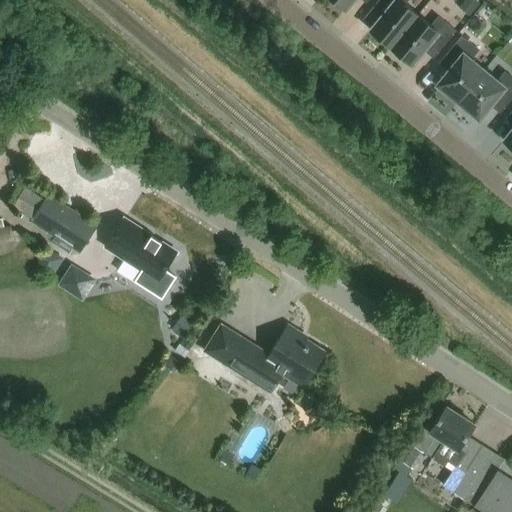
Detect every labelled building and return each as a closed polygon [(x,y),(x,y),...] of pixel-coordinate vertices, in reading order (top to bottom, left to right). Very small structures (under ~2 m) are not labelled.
[(334,0),(346,10),(353,0),(334,0)] [(386,12),(371,30),(392,47),(418,15),(405,5),(409,0),(380,0),(377,4),(386,12)] [(418,15),(392,47),(413,65),(428,47),(437,54),(456,31),(439,17),(431,26),(418,15)] [(452,67),(437,85),(458,103),(485,70),(472,60),(480,51),(462,36),(443,59),(452,67)] [(485,70),(458,103),(480,120),(495,102),(504,109),(511,99),(511,77),(506,72),(498,81),(485,70)] [(25,190),(14,207),(34,220),(32,223),(57,239),(55,241),(59,244),(59,245),(67,250),(72,246),(81,251),(96,228),(64,207),(63,209),(50,201),(48,200),(46,203),(25,190)] [(0,254),(1,255),(3,254),(6,253),(7,253),(8,252),(10,251),(11,250),(13,249),(14,248),(15,246),(17,245),(17,244),(16,244),(11,226),(4,228),(2,220),(0,220),(0,254)] [(127,222),(106,255),(147,281),(139,294),(171,314),(187,288),(173,280),(186,259),(127,222)] [(181,317),(173,328),(185,337),(193,326),(181,317)] [(246,339),(229,366),(271,392),(282,374),(303,387),(326,351),(287,327),(269,357),(245,343),(247,339),(246,339)] [(171,356),(164,366),(174,373),(182,363),(171,356)] [(468,436),(475,425),(447,407),(431,431),(426,428),(404,462),(413,468),(424,451),(446,465),(448,462),(465,473),(472,463),(483,446),(468,436)] [(511,511),(511,462),(505,458),(493,477),(475,504),(486,511),(511,511)] [(475,504),(493,477),(472,463),(465,473),(454,491),(475,504)]
